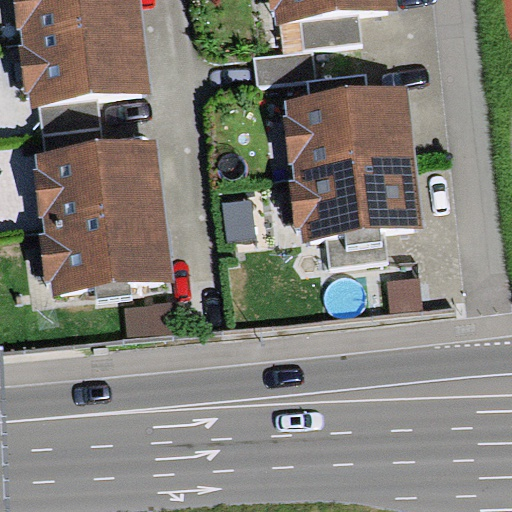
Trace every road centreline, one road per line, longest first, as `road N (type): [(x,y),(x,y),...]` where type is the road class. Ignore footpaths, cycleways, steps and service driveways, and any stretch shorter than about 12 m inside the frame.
road 1 (primary): [(511,358),(292,375),(31,435)]
road 2 (primary): [(31,435),(511,452)]
road 3 (residential): [(443,0),(477,312)]
